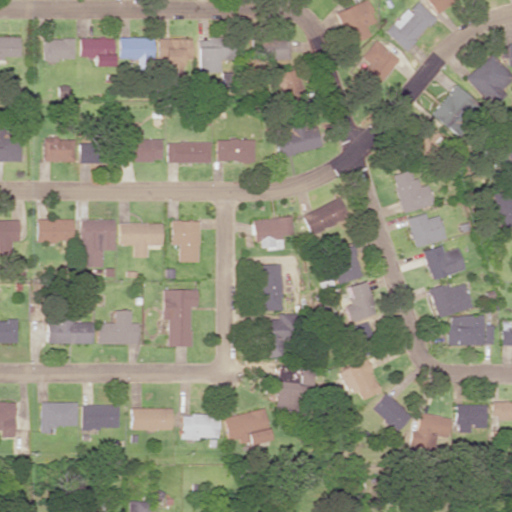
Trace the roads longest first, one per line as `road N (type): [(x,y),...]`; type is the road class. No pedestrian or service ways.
road 1 (residential): [(511,372),(439,371),(418,352),(349,162),(308,12),(0,9)]
road 2 (residential): [(511,13),(488,14),(440,57),(349,162),(284,192),(0,192)]
road 3 (residential): [(226,193),(226,374),(0,372)]
